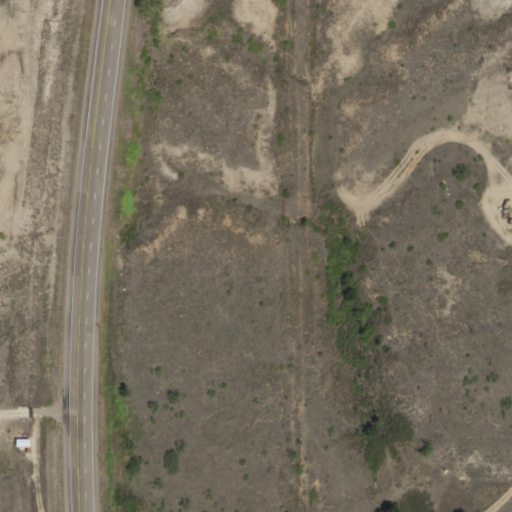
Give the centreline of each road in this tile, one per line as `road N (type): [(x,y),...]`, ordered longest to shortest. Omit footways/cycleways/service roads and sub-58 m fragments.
road 1 (primary): [(115,0),(84,309),(82,511)]
road 2 (residential): [(511,413),(206,511)]
